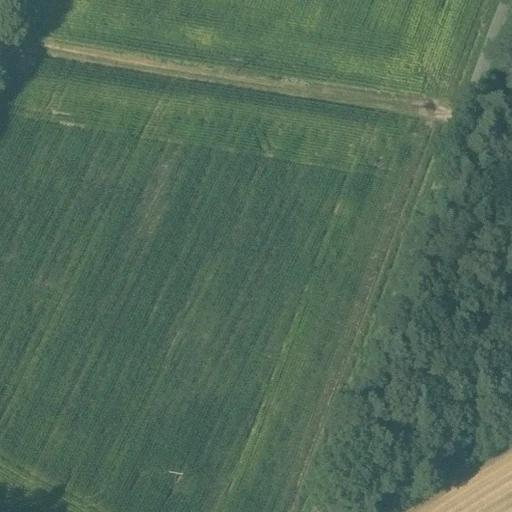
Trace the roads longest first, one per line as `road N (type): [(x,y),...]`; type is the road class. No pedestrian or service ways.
road 1 (unclassified): [(505,0),(317,511)]
road 2 (track): [(511,410),(338,511)]
